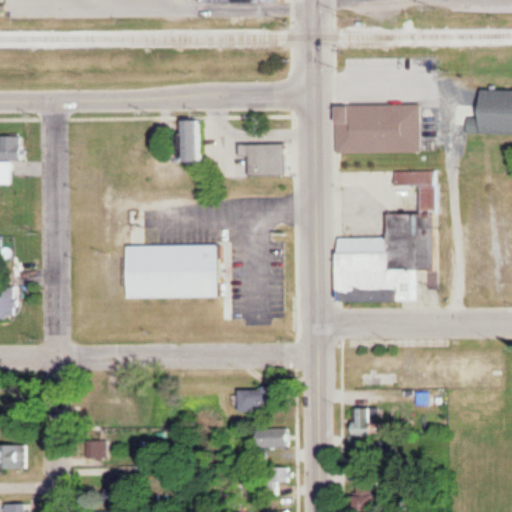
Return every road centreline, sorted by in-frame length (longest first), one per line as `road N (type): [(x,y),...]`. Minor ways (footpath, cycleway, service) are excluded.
road 1 (tertiary): [(318,511),(313,0)]
road 2 (residential): [(58,511),(57,98)]
road 3 (residential): [(316,352),(0,352)]
road 4 (residential): [(314,91),(0,98)]
road 5 (residential): [(511,320),(316,322)]
